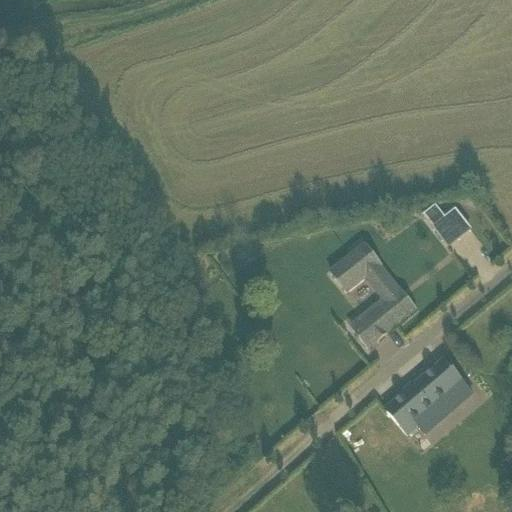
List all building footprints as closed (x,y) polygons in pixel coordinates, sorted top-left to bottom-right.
[(436,209),(425,218),(434,230),(445,222),(436,209)] [(381,268),(366,249),(331,276),(347,296),(366,281),(383,302),(386,306),(387,306),(402,295),(401,294),(400,295),(380,269),(381,268)] [(396,328),(382,311),(381,309),(353,331),(367,350),(396,328)] [(444,363),(442,365),(385,411),(408,439),(422,429),(419,425),(447,404),(453,413),(472,396),(444,363)] [(370,468),(391,511),(418,511),(432,506),(406,451),(370,468)]
